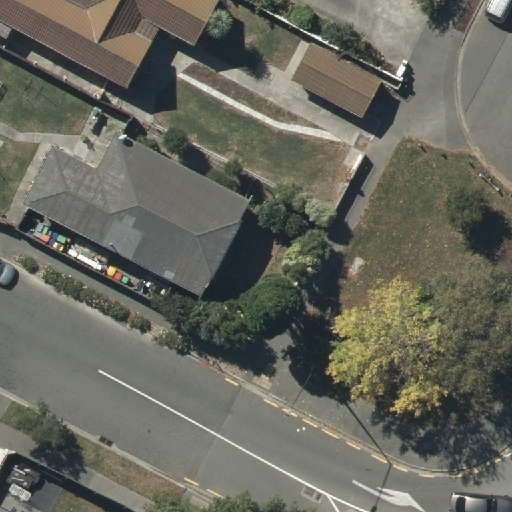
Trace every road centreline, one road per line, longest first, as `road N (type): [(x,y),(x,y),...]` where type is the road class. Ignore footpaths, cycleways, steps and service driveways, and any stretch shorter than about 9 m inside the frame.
road 1 (residential): [(230,442),(319,456),(439,500),(511,494)]
road 2 (residential): [(0,319),(230,442)]
